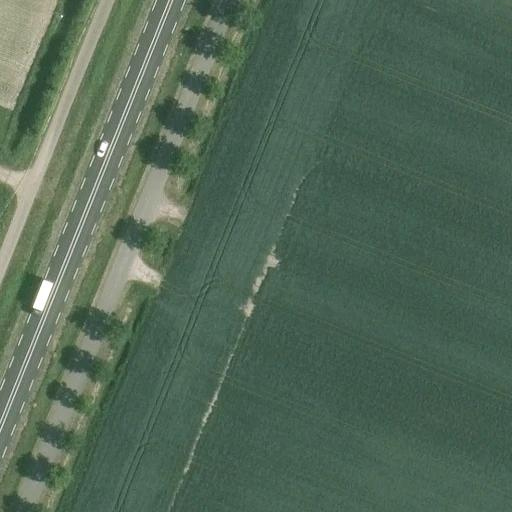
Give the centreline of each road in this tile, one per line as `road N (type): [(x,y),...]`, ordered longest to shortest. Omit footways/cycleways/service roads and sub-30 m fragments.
road 1 (unclassified): [(23,511),(228,0)]
road 2 (primary): [(0,426),(170,0)]
road 3 (unclassified): [(0,267),(106,0)]
